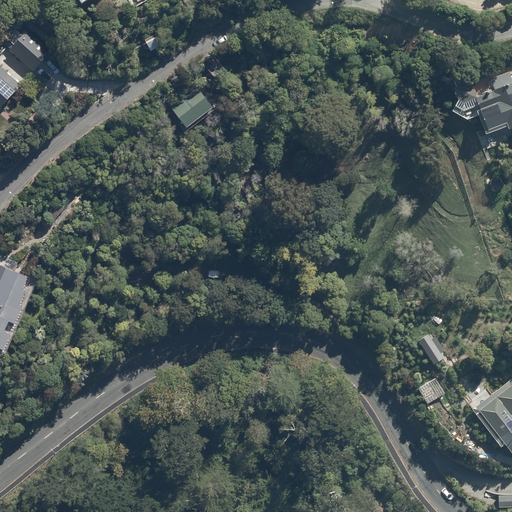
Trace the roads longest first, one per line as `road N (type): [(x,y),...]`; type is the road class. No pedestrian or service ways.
road 1 (secondary): [(457,511),(352,361),(312,338),(267,331),(168,352),(0,474)]
road 2 (residential): [(321,0),(268,13),(209,41),(74,129),(0,200)]
road 3 (residential): [(511,30),(467,32),(361,0)]
